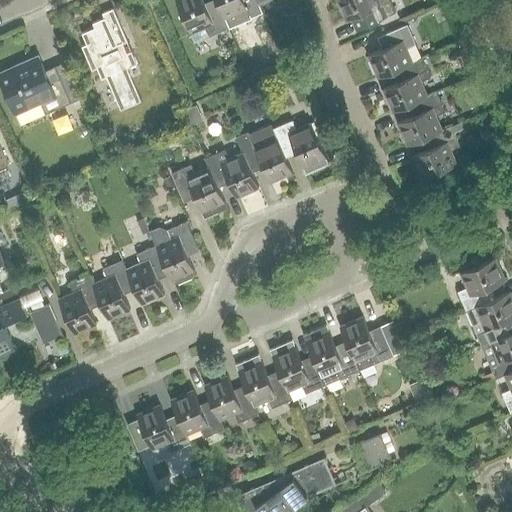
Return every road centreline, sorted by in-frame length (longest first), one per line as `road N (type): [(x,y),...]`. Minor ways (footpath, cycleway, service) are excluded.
road 1 (residential): [(0,435),(20,413),(198,334),(222,302)]
road 2 (residential): [(327,205),(383,179),(313,0)]
road 3 (residential): [(222,302),(270,317),(357,283),(327,205)]
road 4 (residential): [(222,302),(252,236),(327,205)]
